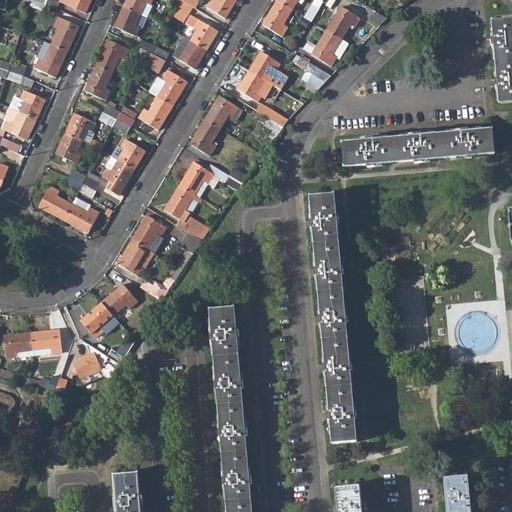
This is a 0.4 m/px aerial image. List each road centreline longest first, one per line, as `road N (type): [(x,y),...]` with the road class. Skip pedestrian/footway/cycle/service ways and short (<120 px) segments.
road 1 (residential): [(159,511),(145,355),(152,342),(179,339),(191,351),(204,511)]
road 2 (residential): [(272,511),(246,225),(255,213),(291,210)]
road 3 (residential): [(291,210),(317,511)]
road 4 (residential): [(259,0),(103,255)]
road 5 (residential): [(13,209),(109,0)]
road 6 (residential): [(447,0),(455,90),(337,97)]
road 7 (residential): [(444,0),(337,97)]
road 8 (residential): [(337,97),(293,159),(291,210)]
road 9 (residential): [(103,255),(87,276),(48,300),(0,302)]
